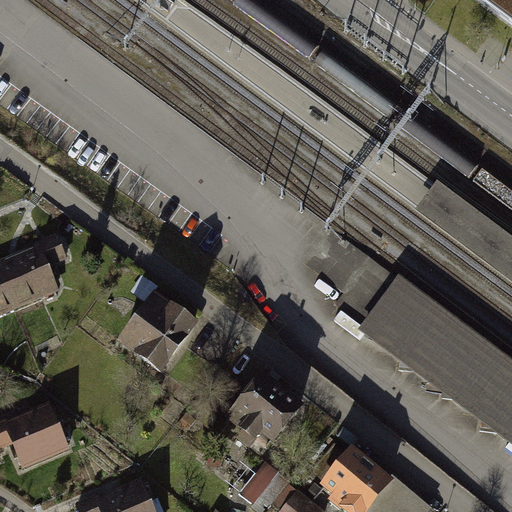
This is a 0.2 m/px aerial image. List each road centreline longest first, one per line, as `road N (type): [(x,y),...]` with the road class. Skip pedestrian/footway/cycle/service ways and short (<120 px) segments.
road 1 (residential): [(483,511),(0,149)]
road 2 (residential): [(511,115),(354,0)]
